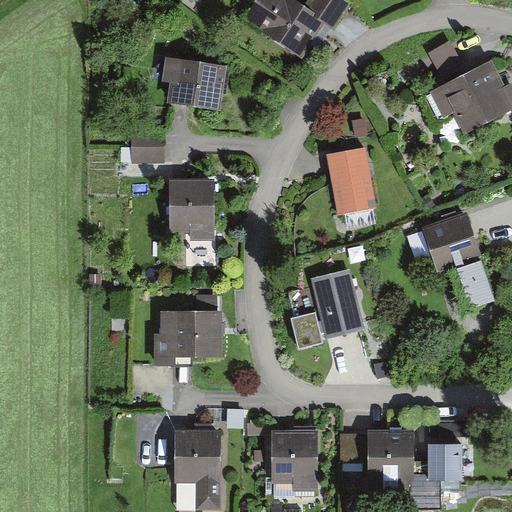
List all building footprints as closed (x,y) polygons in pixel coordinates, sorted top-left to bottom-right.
[(336,30),(354,2),(350,0),(309,0),(305,7),(294,0),(258,0),(245,21),(305,59),(327,25),(336,30)] [(453,40),(431,52),(445,79),(468,67),(453,40)] [(227,81),(162,72),(158,98),(168,99),(164,123),(220,131),(227,81)] [(460,148),(511,122),(511,107),(508,98),(501,102),(488,76),(426,107),(440,134),(451,129),(460,148)] [(378,104),(393,96),(386,83),(371,91),(378,104)] [(351,153),(364,151),(361,133),(348,136),(351,153)] [(161,147),(127,147),(127,166),(117,166),(117,181),(161,181),(161,147)] [(372,223),(361,163),(322,171),(333,231),(372,223)] [(186,255),(211,256),(211,197),(165,197),(165,248),(186,248),(186,255)] [(433,287),(477,272),(463,229),(419,243),(433,287)] [(458,327),(491,316),(478,277),(445,288),(458,327)] [(322,353),(361,344),(347,286),(308,295),(322,353)] [(172,374),(218,374),(218,328),(212,328),(211,312),(191,312),(192,326),(157,326),(156,348),(150,349),(151,383),(172,384),(172,374)] [(294,366),(318,360),(311,330),(286,336),(294,366)] [(314,444),(267,445),(269,504),(316,504),(314,444)] [(409,444),(364,444),(364,501),(410,500),(409,444)] [(218,511),(219,446),(172,446),(171,498),(191,498),(191,511),(218,511)] [(458,455),(424,456),(425,494),(459,493),(458,455)]
